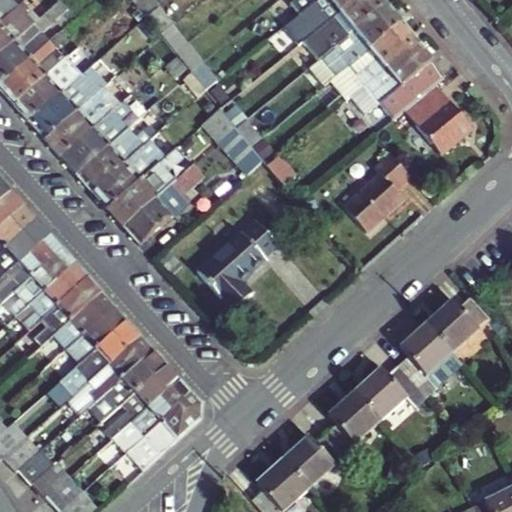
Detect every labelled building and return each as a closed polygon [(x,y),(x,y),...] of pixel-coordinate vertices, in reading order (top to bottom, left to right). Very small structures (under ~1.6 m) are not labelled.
[(0,0),(0,23),(17,8),(9,0),(0,0)] [(128,0),(143,18),(158,6),(152,0),(128,0)] [(317,0),(297,16),(280,30),(296,49),(301,45),(355,0),(317,0)] [(284,0),(297,16),(317,0),(284,0)] [(385,7),(379,0),(355,0),(301,45),(316,64),(385,7)] [(0,23),(0,55),(33,26),(25,17),(30,13),(22,4),(17,8),(0,23)] [(0,55),(0,86),(48,43),(40,35),(65,12),(57,4),(37,22),(33,26),(0,55)] [(391,14),(385,7),(316,64),(308,70),(323,88),(330,83),(400,25),(391,14)] [(159,35),(171,25),(157,8),(145,19),(159,35)] [(25,17),(33,26),(37,22),(30,13),(25,17)] [(416,44),(400,25),(330,83),(345,102),(349,99),(416,44)] [(174,55),(186,46),(171,27),(159,36),(174,55)] [(48,43),(54,49),(68,37),(63,31),(48,43)] [(0,92),(13,107),(64,61),(54,49),(48,43),(0,86),(0,92)] [(416,44),(349,99),(364,116),(378,105),(392,122),(403,113),(434,87),(444,78),(416,44)] [(189,74),(200,64),(186,46),(174,55),(189,74)] [(85,57),(77,49),(64,61),(13,107),(28,125),(80,78),(71,69),(85,57)] [(204,93),(216,83),(200,64),(189,74),(204,93)] [(105,87),(90,69),(80,78),(28,125),(44,142),(105,87)] [(105,87),(44,142),(60,159),(122,103),(126,100),(110,83),(105,87)] [(434,87),(403,113),(439,156),(470,131),(434,87)] [(75,177),(127,130),(119,121),(130,111),(122,103),(60,159),(75,177)] [(202,126),(218,143),(233,129),(218,111),(202,126)] [(234,130),(249,149),(260,141),(244,122),(234,130)] [(216,145),(233,163),(249,149),(234,130),(233,129),(218,143),(216,145)] [(135,140),(127,130),(75,177),(91,194),(148,143),(151,141),(143,132),(135,140)] [(156,151),(148,143),(91,194),(107,212),(158,165),(150,157),(156,151)] [(233,163),(245,177),(261,163),(249,149),(233,163)] [(183,159),(175,150),(164,160),(158,165),(107,212),(122,229),(174,183),(166,174),(183,159)] [(150,157),(158,165),(164,160),(156,151),(150,157)] [(343,210),(365,235),(402,201),(394,192),(408,179),(389,156),(374,169),(381,177),(343,210)] [(282,189),(294,179),(277,158),(265,168),(282,189)] [(174,183),(122,229),(139,248),(186,205),(177,196),(189,185),(192,189),(204,179),(192,166),(174,183)] [(0,182),(0,201),(10,193),(0,182)] [(177,196),(186,205),(196,196),(190,190),(192,189),(189,185),(177,196)] [(0,227),(22,208),(10,193),(0,201),(0,227)] [(0,227),(0,254),(36,222),(22,208),(0,227)] [(0,280),(49,237),(36,222),(0,254),(0,280)] [(238,235),(192,274),(228,315),(248,298),(239,287),(266,263),(265,262),(279,249),(258,225),(242,239),(238,235)] [(0,280),(0,305),(0,306),(13,295),(61,251),(49,237),(0,280)] [(19,301),(7,312),(15,320),(27,308),(75,266),(61,251),(13,295),(19,301)] [(88,280),(75,266),(27,308),(32,314),(20,326),(27,334),(39,324),(88,280)] [(101,295),(88,280),(39,324),(44,330),(32,342),(39,350),(52,338),(101,295)] [(65,352),(113,309),(101,295),(52,338),(65,352)] [(488,321),(468,299),(457,309),(452,304),(426,327),(451,355),(488,321)] [(15,320),(20,326),(32,314),(27,308),(15,320)] [(65,352),(78,367),(126,323),(113,309),(65,352)] [(139,338),(126,323),(78,367),(59,384),(72,399),(139,338)] [(451,355),(426,327),(399,351),(406,359),(396,368),(424,399),(461,366),(451,355)] [(66,404),(79,418),(87,411),(152,352),(139,338),(72,399),(66,404)] [(87,411),(100,426),(120,408),(166,367),(152,352),(87,411)] [(112,441),(178,381),(166,367),(120,408),(126,414),(103,434),(110,442),(112,441)] [(424,399),(396,368),(386,377),(379,370),(353,394),(379,423),(405,399),(414,408),(424,399)] [(112,441),(125,455),(191,396),(178,381),(112,441)] [(46,395),(59,410),(66,404),(72,399),(59,384),(46,395)] [(379,423),(353,394),(326,418),(335,427),(324,436),(344,458),(354,449),(352,447),(379,423)] [(191,396),(125,455),(142,474),(200,422),(200,406),(191,396)] [(0,439),(10,431),(0,420),(0,439)] [(10,431),(0,439),(0,460),(2,462),(23,442),(28,438),(16,425),(10,431)] [(344,458),(324,436),(314,445),(307,438),(281,462),(307,491),(344,458)] [(23,442),(2,462),(15,476),(17,474),(36,456),(23,442)] [(38,455),(36,456),(17,474),(30,489),(32,488),(52,469),(38,455)] [(283,511),(307,491),(281,462),(255,486),(261,493),(250,503),(258,511),(283,511)] [(52,469),(32,488),(46,502),(68,482),(55,467),(52,469)] [(46,502),(54,511),(69,511),(82,498),(68,482),(46,502)] [(511,511),(511,488),(470,509),(471,511),(511,511)] [(82,498),(69,511),(93,511),(94,511),(82,498)]
